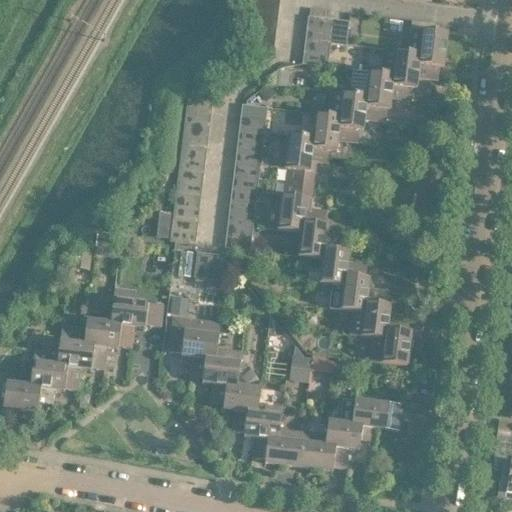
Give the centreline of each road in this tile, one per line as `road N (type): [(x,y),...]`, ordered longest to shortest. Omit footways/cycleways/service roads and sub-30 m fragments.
road 1 (residential): [(449,511),(511,31)]
road 2 (residential): [(205,244),(222,108),(284,59),(292,0)]
road 3 (residential): [(511,19),(318,0)]
road 4 (residential): [(177,511),(0,466)]
